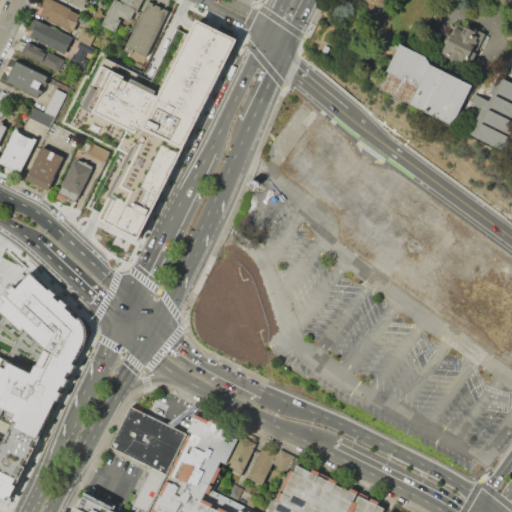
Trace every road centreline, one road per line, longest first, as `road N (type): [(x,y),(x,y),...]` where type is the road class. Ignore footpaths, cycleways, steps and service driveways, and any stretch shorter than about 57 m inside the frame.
road 1 (secondary): [(491,510),(272,395)]
road 2 (primary): [(142,347),(246,141)]
road 3 (secondary): [(142,347),(329,450)]
road 4 (residential): [(511,236),(344,110)]
road 5 (secondary): [(132,301),(33,206),(2,191)]
road 6 (secondary): [(272,395),(156,324)]
road 7 (primary): [(263,34),(208,148)]
